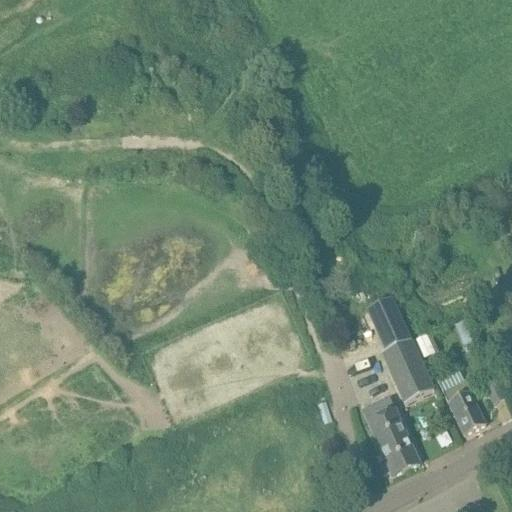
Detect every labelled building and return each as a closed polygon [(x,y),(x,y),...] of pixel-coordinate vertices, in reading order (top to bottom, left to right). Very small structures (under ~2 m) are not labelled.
[(391,301),(366,312),(376,332),(388,326),(399,350),(386,355),(382,358),(405,408),(434,395),(411,345),(391,301)] [(413,345),(421,364),(433,358),(425,340),(413,345)] [(435,378),(437,393),(455,390),(452,376),(435,378)] [(464,439),(486,428),(465,385),(443,396),(464,439)] [(396,414),(368,427),(392,480),(420,468),(396,414)]
